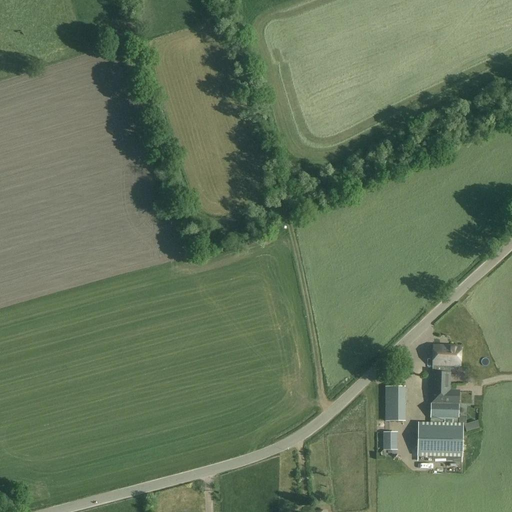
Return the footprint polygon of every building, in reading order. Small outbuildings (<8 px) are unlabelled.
[(455,368),(459,368),(460,347),(434,346),(433,367),(455,367),(455,368)] [(450,391),(450,374),(450,370),(455,370),(455,368),(455,367),(433,367),(433,373),(431,373),(430,423),(458,424),(459,419),(459,391),(450,391)] [(404,388),(386,388),(386,422),(404,422),(404,388)] [(477,421),(464,425),(467,434),(480,430),(477,421)] [(418,457),(462,458),(463,424),(458,424),(430,423),(418,423),(418,457)] [(398,450),(398,433),(384,433),(384,450),(398,450)]
